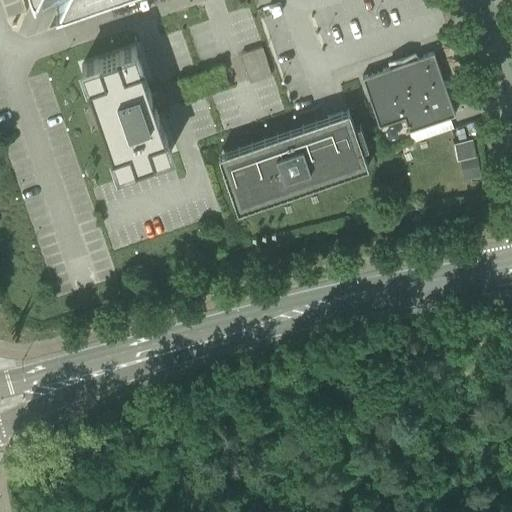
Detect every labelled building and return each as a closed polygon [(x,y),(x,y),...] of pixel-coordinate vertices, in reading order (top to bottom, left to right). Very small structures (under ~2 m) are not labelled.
[(33,0),(34,2),(34,0),(40,0),(44,9),(60,4),(56,12),(90,0),(33,0)] [(252,80),(274,73),(264,44),(242,52),(252,80)] [(135,47),(82,65),(118,170),(172,151),(156,105),(159,104),(155,92),(151,93),(135,47)] [(397,64),(362,76),(379,125),(404,117),(409,130),(411,136),(413,141),(453,127),(450,116),(455,114),(434,52),(411,59),(409,54),(395,59),(397,64)] [(330,123),(227,158),(241,201),(359,160),(343,112),(328,117),(330,123)] [(354,126),(363,148),(368,146),(360,124),(354,126)] [(461,176),(478,175),(478,139),(461,139),(461,176)]
